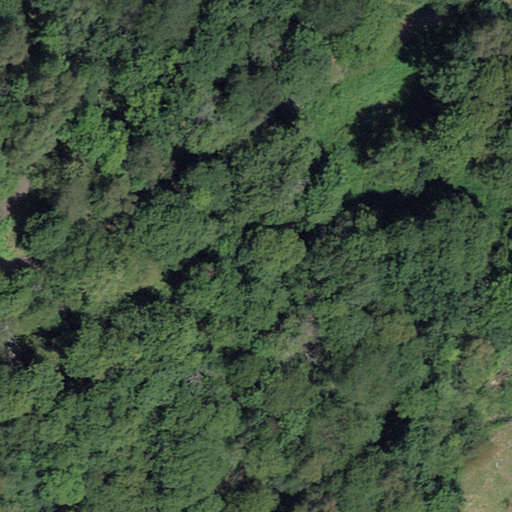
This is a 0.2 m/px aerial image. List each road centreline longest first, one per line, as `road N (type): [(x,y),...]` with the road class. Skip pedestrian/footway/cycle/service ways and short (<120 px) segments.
road 1 (track): [(459,0),(83,239),(0,271)]
road 2 (track): [(0,220),(43,172),(80,80),(96,0)]
